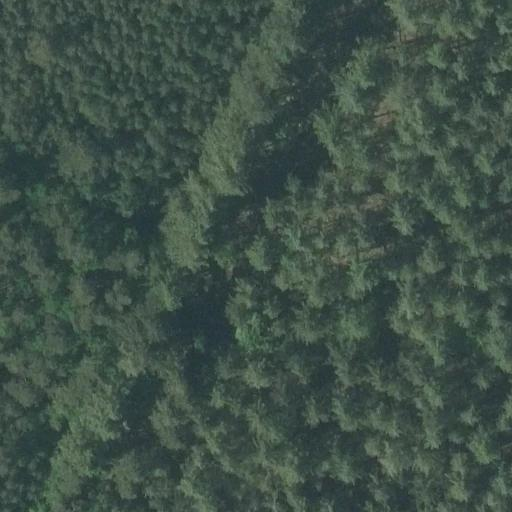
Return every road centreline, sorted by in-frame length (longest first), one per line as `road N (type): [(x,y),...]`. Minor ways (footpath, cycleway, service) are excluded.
road 1 (track): [(50,511),(297,0)]
road 2 (track): [(141,320),(0,247)]
